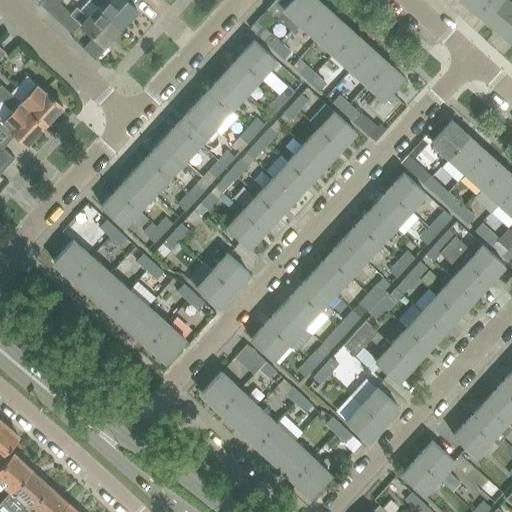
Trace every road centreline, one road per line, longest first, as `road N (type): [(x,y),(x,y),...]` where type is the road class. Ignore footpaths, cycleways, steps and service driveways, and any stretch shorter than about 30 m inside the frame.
road 1 (residential): [(152,412),(471,58)]
road 2 (residential): [(333,511),(511,315)]
road 3 (secondary): [(229,511),(23,371)]
road 4 (secondary): [(23,371),(178,511)]
road 5 (residential): [(0,261),(128,121)]
road 6 (residential): [(0,386),(141,511)]
road 7 (residential): [(152,412),(116,401),(0,307)]
road 8 (residential): [(128,121),(4,0)]
road 9 (residential): [(284,511),(196,431),(152,412)]
road 10 (residential): [(128,121),(241,0)]
